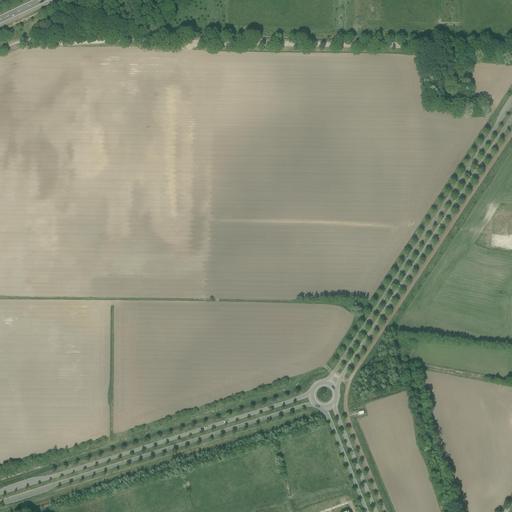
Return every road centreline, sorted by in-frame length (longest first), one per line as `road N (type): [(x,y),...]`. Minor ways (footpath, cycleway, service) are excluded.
road 1 (track): [(511,47),(34,39)]
road 2 (tertiary): [(511,101),(325,382)]
road 3 (tertiary): [(0,501),(315,402)]
road 4 (tertiary): [(312,393),(0,492)]
road 5 (tertiary): [(333,387),(511,116)]
